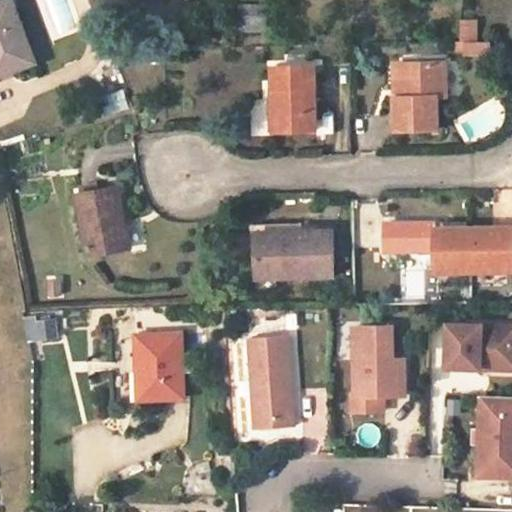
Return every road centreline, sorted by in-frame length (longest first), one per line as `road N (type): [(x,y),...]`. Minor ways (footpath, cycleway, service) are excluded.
road 1 (residential): [(182,181),(491,168),(511,150)]
road 2 (residential): [(267,511),(267,493),(310,469),(437,472)]
